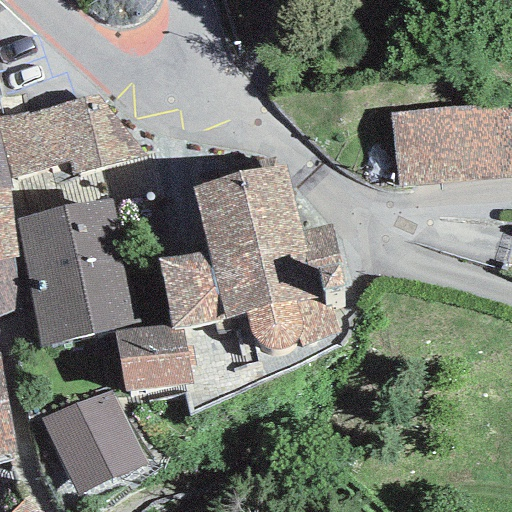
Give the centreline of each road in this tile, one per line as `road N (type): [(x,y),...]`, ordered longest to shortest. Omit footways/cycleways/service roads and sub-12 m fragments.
road 1 (unclassified): [(186,64),(383,233)]
road 2 (tertiary): [(32,0),(131,79),(164,82),(186,64)]
road 3 (residential): [(383,233),(472,295),(511,307)]
road 4 (residential): [(383,233),(462,206),(511,205)]
